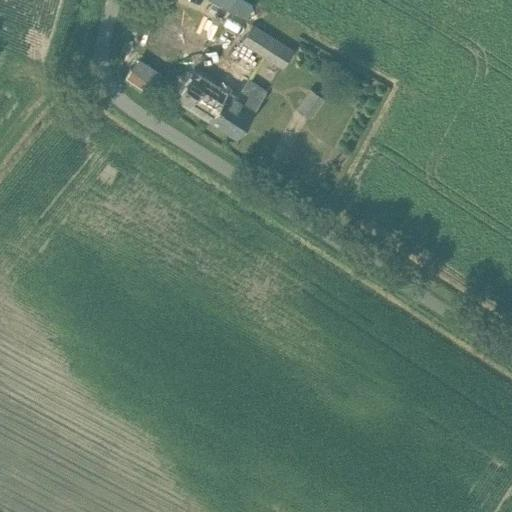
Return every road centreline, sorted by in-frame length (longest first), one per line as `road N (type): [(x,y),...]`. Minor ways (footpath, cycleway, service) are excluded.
road 1 (unclassified): [(511,353),(131,101),(111,70),(108,30),(117,0)]
road 2 (track): [(111,70),(30,113),(0,152)]
